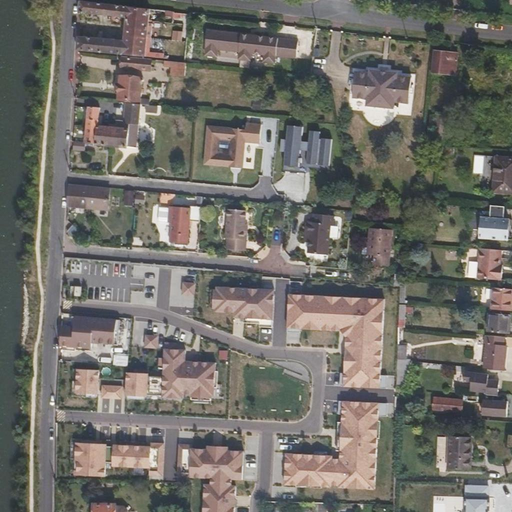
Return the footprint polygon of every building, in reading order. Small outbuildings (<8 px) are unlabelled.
[(144,57),(149,10),(80,2),(79,12),(126,17),(124,41),(77,37),(76,51),(144,57)] [(299,37),(207,29),(204,55),(226,57),(226,51),(240,52),(239,60),(279,63),(280,56),(298,57),(299,37)] [(456,53),(434,50),(431,72),(455,75),(456,53)] [(151,60),(122,57),(121,67),(150,70),(151,60)] [(186,63),(169,62),(164,61),(164,67),(171,68),(170,74),(185,76),(186,63)] [(409,103),(412,77),(397,76),(397,71),(370,69),(370,73),(355,72),(352,98),(367,99),(367,105),(393,108),(394,102),(409,103)] [(139,101),(140,98),(142,79),(120,77),(118,99),(139,101)] [(432,84),(430,104),(442,106),(445,86),(432,84)] [(139,104),(140,104),(154,106),(155,100),(140,98),(139,101),(139,104)] [(254,99),(252,109),(260,110),(261,100),(254,99)] [(139,104),(125,103),(124,122),(116,122),(116,125),(110,124),(110,127),(112,127),(138,130),(140,104),(139,104)] [(99,108),(88,107),(86,125),(98,126),(98,121),(99,108)] [(435,123),(433,143),(445,143),(446,134),(444,134),(446,114),(437,113),(436,117),(431,116),(430,123),(435,123)] [(307,162),(330,164),(332,136),(320,135),(321,129),(310,128),(309,139),(302,138),(304,124),(288,122),(287,137),(282,136),(280,150),(285,150),(284,164),(299,165),(300,149),(308,150),(307,162)] [(98,126),(86,125),(85,142),(85,143),(96,144),(98,126)] [(207,125),(205,164),(245,167),(246,142),(261,142),(262,128),(207,125)] [(98,126),(96,144),(110,145),(112,127),(110,127),(106,127),(98,126)] [(112,127),(110,145),(136,147),(138,130),(112,127)] [(85,142),(73,142),(72,149),(84,150),(85,143),(85,142)] [(511,157),(495,157),(492,192),(511,193),(511,157)] [(109,188),(70,184),(68,207),(107,209),(109,188)] [(133,192),(126,192),(125,204),(132,204),(133,192)] [(475,237),(480,237),(482,218),(498,219),(499,206),(487,205),(486,210),(483,210),(477,209),(473,209),(468,208),(463,208),(463,218),(466,226),(467,228),(476,229),(475,237)] [(190,231),(199,232),(201,207),(190,206),(190,208),(170,206),(169,223),(172,223),(171,242),(188,244),(190,231)] [(247,250),(248,239),(245,239),(246,225),(247,211),(229,209),(226,238),(228,238),(227,249),(247,250)] [(306,222),(305,233),(310,233),(309,241),(308,253),(328,254),(330,225),(333,225),(334,215),(314,213),(313,222),(306,222)] [(498,219),(482,218),(480,237),(506,239),(507,219),(498,219)] [(75,224),(68,229),(77,239),(84,233),(75,224)] [(369,229),(368,239),(370,239),(369,256),(373,256),(373,265),(389,267),(392,230),(369,229)] [(469,277),(478,278),(502,280),(503,270),(500,270),(500,264),(501,250),(480,248),(479,262),(470,262),(469,277)] [(510,310),(511,290),(511,289),(493,287),(491,309),(510,310)] [(510,315),(489,313),(487,331),(508,332),(510,315)] [(72,327),(60,327),(58,346),(90,348),(91,342),(116,344),(118,320),(73,317),(72,327)] [(503,345),(504,336),(484,334),(484,343),(486,343),(484,368),(502,370),(505,345),(503,345)] [(407,345),(397,344),(396,357),(396,358),(406,359),(407,345)] [(409,361),(396,360),(396,387),(406,387),(407,370),(409,371),(409,361)] [(488,375),(464,372),(463,380),(470,381),(469,390),(485,392),(485,394),(496,395),(498,381),(487,380),(488,375)] [(403,394),(396,393),(395,412),(401,412),(403,394)] [(460,412),(462,399),(433,397),(433,409),(460,412)] [(492,402),(481,401),(481,412),(501,415),(502,401),(493,400),(492,402)] [(448,437),(437,437),(436,467),(447,467),(448,468),(470,469),(471,437),(448,436),(448,437)] [(486,511),(487,494),(468,493),(467,511),(486,511)] [(317,511),(327,511),(328,503),(318,503),(317,511)]
